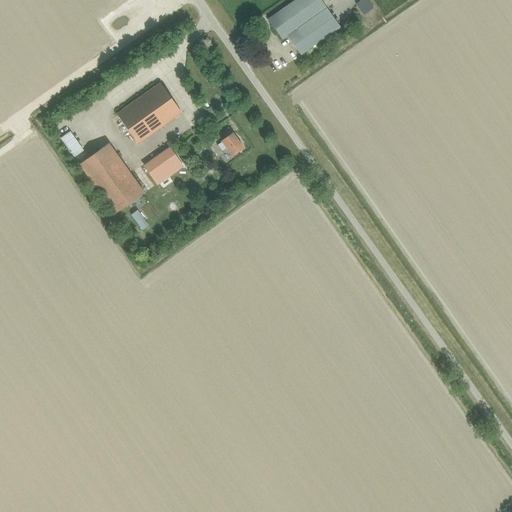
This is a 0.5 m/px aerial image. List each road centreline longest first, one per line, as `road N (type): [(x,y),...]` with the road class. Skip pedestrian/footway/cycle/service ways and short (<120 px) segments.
road 1 (unclassified): [(511,446),(196,0)]
road 2 (unknown): [(0,144),(181,0)]
